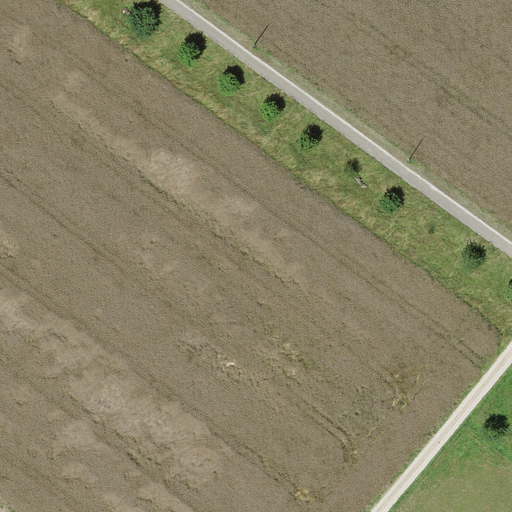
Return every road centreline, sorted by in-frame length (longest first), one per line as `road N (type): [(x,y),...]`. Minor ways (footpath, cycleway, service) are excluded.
road 1 (residential): [(511,254),(165,0)]
road 2 (track): [(376,511),(511,351)]
